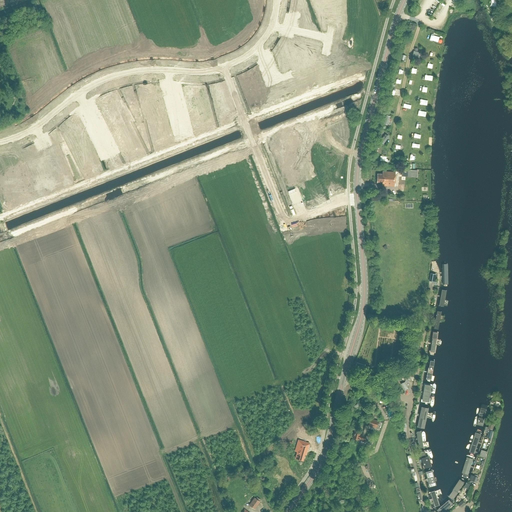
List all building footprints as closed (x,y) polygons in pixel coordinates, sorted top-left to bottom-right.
[(305,20),(304,24),(306,24),(305,27),(310,28),(312,20),(314,21),(315,14),(303,12),(302,20),(305,20)] [(318,15),(316,21),(318,21),(316,30),(321,31),(322,28),(324,28),(325,22),(321,21),(322,16),(318,15)] [(336,19),(335,24),(342,26),(342,27),(348,29),(349,24),(343,23),(344,19),(339,18),(339,20),(336,19)] [(336,31),(335,36),(338,36),(338,38),(344,39),(345,35),(348,36),(350,37),(351,32),(345,31),(344,32),(336,31)] [(307,38),(306,43),(311,44),(311,47),(317,49),(317,47),(320,48),(321,43),(313,41),(313,39),(307,38)] [(292,41),(291,48),(294,49),(294,53),(298,54),(299,48),(298,48),(299,40),(294,39),(294,42),(292,41)] [(333,48),(332,53),(340,55),(339,57),(344,58),(345,53),(342,52),(343,49),(336,47),(336,49),(333,48)] [(308,53),(307,57),(312,58),(311,62),(317,63),(318,62),(321,62),(322,57),(314,56),(314,54),(308,53)] [(327,59),(326,64),(329,64),(329,66),(335,67),(336,63),(341,64),(342,60),(336,58),(335,60),(327,59)] [(281,59),(277,61),(280,69),(278,69),(280,75),(285,73),(282,68),(286,66),(284,62),(283,62),(281,59)] [(253,74),(251,75),(253,81),(257,79),(259,83),(263,81),(261,76),(260,77),(256,69),(252,71),(253,74)] [(300,75),(296,77),(299,84),(297,85),(299,91),(304,89),(302,85),(306,84),(303,77),(301,78),(300,75)] [(287,86),(286,86),(288,93),(292,92),(293,95),(297,93),(295,88),(294,89),(291,81),(286,83),(287,86)] [(148,86),(136,89),(138,94),(149,91),(148,86)] [(205,86),(193,89),(195,95),(206,92),(205,86)] [(260,92),(258,93),(261,99),(265,98),(266,102),(270,100),(268,94),(266,95),(263,87),(259,89),(260,92)] [(274,97),(272,97),(274,103),(278,101),(277,97),(280,96),(278,89),(276,90),(275,87),(270,89),(274,97)] [(149,91),(138,94),(139,100),(151,97),(149,91)] [(118,92),(107,97),(110,103),(120,98),(118,92)] [(206,92),(195,95),(197,94),(198,99),(196,100),(208,97),(206,92)] [(151,97),(139,100),(141,105),(152,102),(151,97)] [(208,97),(196,100),(198,106),(209,103),(208,97)] [(120,98),(110,103),(112,108),(123,103),(120,98)] [(152,102),(141,105),(142,111),(153,108),(152,102)] [(123,103),(112,108),(115,113),(125,108),(123,103)] [(209,103),(198,106),(199,111),(211,108),(209,103)] [(125,108),(115,113),(117,118),(128,113),(125,108)] [(153,108),(142,111),(144,117),(155,114),(153,108)] [(128,113),(117,118),(120,123),(130,118),(128,113)] [(204,122),(202,122),(213,119),(212,114),(203,116),(204,122)] [(213,119),(202,122),(204,128),(215,125),(213,119)] [(157,121),(147,123),(149,129),(158,127),(157,121)] [(70,122),(59,128),(62,133),(71,129),(73,128),(70,122)] [(132,126),(122,131),(124,137),(135,131),(132,126)] [(71,129),(62,133),(64,138),(73,134),(71,129)] [(135,131),(124,137),(126,136),(129,141),(137,136),(135,131)] [(73,134),(64,138),(67,143),(76,139),(73,134)] [(137,136),(129,141),(131,145),(129,146),(140,141),(137,136)] [(76,139),(67,143),(70,148),(80,143),(77,138),(76,139)] [(164,140),(152,143),(154,149),(165,146),(164,140)] [(140,141),(129,146),(132,151),(142,146),(140,141)] [(59,145),(48,149),(50,155),(61,151),(59,145)] [(142,146),(132,151),(134,157),(145,151),(142,146)] [(84,150),(73,156),(76,161),(86,156),(84,150)] [(61,151),(50,155),(52,160),(54,160),(54,159),(63,156),(61,151)] [(8,155),(0,158),(0,164),(10,161),(8,155)] [(63,156),(54,159),(54,160),(56,164),(56,165),(65,161),(63,156)] [(86,156),(76,161),(78,166),(89,161),(86,156)] [(10,161),(0,164),(0,165),(1,169),(12,165),(10,161)] [(56,164),(54,165),(56,171),(58,170),(67,166),(65,161),(56,165),(56,164)] [(89,161),(78,166),(81,171),(92,166),(89,161)] [(12,165),(1,169),(3,174),(14,169),(12,165)] [(67,166),(58,170),(60,175),(69,172),(67,166)] [(92,166),(81,171),(84,176),(94,171),(92,166)] [(14,169),(3,174),(5,179),(16,175),(14,169)] [(69,172),(60,175),(62,180),(62,181),(71,177),(69,172)] [(382,184),(385,185),(385,186),(394,186),(394,183),(395,183),(395,176),(395,172),(383,172),(382,174),(377,174),(376,183),(382,184)] [(62,180),(60,181),(62,187),(73,183),(71,177),(62,181),(62,180)] [(25,184),(19,187),(22,192),(28,190),(27,190),(27,188),(25,184)] [(19,187),(14,189),(16,195),(22,192),(19,187)] [(4,189),(0,191),(0,193),(3,201),(3,202),(4,202),(9,200),(4,189)] [(28,190),(22,192),(24,198),(31,196),(29,192),(29,190),(27,190),(28,190)] [(13,196),(14,199),(17,197),(18,201),(19,202),(23,201),(24,203),(26,202),(24,198),(22,192),(16,195),(13,196)] [(144,211),(137,214),(141,224),(146,222),(144,217),(146,216),(144,211)] [(137,214),(130,217),(132,222),(134,221),(136,226),(141,224),(137,214)] [(259,216),(255,218),(258,227),(262,225),(263,227),(267,226),(262,214),(258,215),(259,216)] [(250,218),(246,220),(251,232),(255,230),(254,228),(258,227),(255,218),(251,219),(250,218)] [(124,219),(117,222),(121,232),(125,230),(123,225),(126,224),(124,219)] [(240,220),(231,224),(233,230),(234,229),(235,232),(234,232),(236,238),(244,235),(240,227),(242,226),(240,220)] [(117,222),(109,225),(111,230),(114,229),(116,234),(121,232),(117,222)] [(94,231),(85,235),(87,240),(88,240),(89,242),(88,243),(90,248),(98,245),(94,237),(96,237),(94,231)] [(211,236),(203,239),(207,249),(212,247),(210,242),(213,241),(211,236)] [(270,237),(262,240),(264,246),(266,245),(267,248),(265,248),(267,254),(277,250),(275,245),(273,245),(270,237)] [(203,239),(196,241),(198,247),(200,246),(202,251),(207,249),(203,239)] [(152,240),(140,245),(141,249),(143,248),(145,252),(154,249),(153,245),(154,244),(152,240)] [(184,242),(174,246),(176,252),(178,251),(179,254),(177,254),(179,260),(187,257),(184,249),(186,248),(184,242)] [(246,247),(241,248),(245,259),(253,256),(250,251),(248,252),(246,247)] [(112,248),(102,252),(104,257),(105,257),(114,253),(112,248)] [(238,255),(236,256),(238,262),(245,259),(241,248),(236,250),(238,255)] [(146,256),(145,257),(146,261),(158,256),(157,252),(156,253),(154,249),(145,252),(146,256)] [(114,253),(105,257),(107,261),(116,258),(114,253)] [(116,258),(107,261),(109,266),(118,263),(116,258)] [(217,258),(210,261),(212,266),(213,266),(214,268),(213,269),(215,274),(224,271),(222,265),(220,266),(217,258)] [(118,263),(109,266),(111,271),(120,267),(118,263)] [(197,266),(193,267),(197,278),(204,275),(202,270),(199,271),(197,266)] [(120,267),(111,271),(112,276),(122,272),(120,267)] [(190,274),(187,275),(189,281),(197,278),(193,267),(188,269),(190,274)] [(122,272),(112,276),(114,280),(124,277),(122,272)] [(114,280),(113,281),(115,286),(126,282),(124,277),(114,280)] [(168,277),(160,280),(163,285),(164,285),(165,287),(164,288),(166,293),(175,290),(173,284),(171,285),(168,277)] [(142,287),(130,292),(132,298),(138,295),(144,293),(142,287)] [(67,292),(59,295),(63,305),(68,303),(66,298),(69,297),(67,292)] [(144,293),(138,295),(143,308),(149,306),(147,300),(146,300),(145,297),(146,297),(144,293)] [(59,295),(52,298),(54,303),(57,302),(58,307),(63,305),(59,295)] [(138,295),(132,298),(134,302),(135,304),(135,305),(137,311),(143,308),(138,295)] [(45,297),(36,300),(38,306),(39,305),(42,313),(50,310),(48,304),(47,305),(46,303),(47,302),(45,297)] [(95,305),(83,310),(85,314),(96,310),(95,305)] [(96,310),(85,314),(87,318),(91,317),(98,314),(96,310)] [(278,312),(266,317),(268,321),(270,320),(271,324),(280,320),(279,316),(280,316),(278,312)] [(98,314),(91,317),(93,322),(100,320),(98,314)] [(240,315),(234,318),(239,331),(245,329),(244,324),(243,324),(242,322),(243,322),(240,315)] [(69,316),(61,319),(64,327),(63,327),(65,333),(74,329),(72,324),(71,324),(70,322),(71,321),(69,316)] [(87,318),(84,320),(86,325),(93,322),(91,317),(87,318)] [(234,318),(228,320),(230,326),(231,326),(232,329),(231,329),(233,333),(239,331),(234,318)] [(100,320),(93,322),(95,328),(102,325),(100,320)] [(273,328),(271,329),(272,333),(285,328),(283,324),(282,324),(280,320),(271,324),(273,328)] [(52,322),(45,325),(47,330),(48,330),(49,333),(48,333),(50,339),(59,335),(57,329),(56,330),(52,322)] [(93,322),(86,325),(88,331),(95,328),(93,322)] [(102,325),(95,328),(97,334),(101,332),(104,331),(102,325)] [(95,328),(88,331),(90,336),(94,335),(97,334),(95,328)] [(239,331),(233,333),(235,339),(248,334),(245,329),(239,331)] [(412,331),(410,340),(414,340),(416,335),(421,337),(422,334),(412,331)] [(221,336),(211,340),(214,345),(215,345),(216,347),(214,348),(217,353),(224,350),(221,342),(223,342),(221,336)] [(284,338),(273,342),(275,348),(285,344),(286,344),(284,338)] [(285,344),(275,348),(277,352),(286,349),(285,344)] [(286,349),(277,352),(279,357),(288,354),(286,349)] [(11,350),(5,352),(9,362),(10,363),(15,361),(11,350)] [(5,352),(1,354),(4,363),(9,362),(5,352)] [(238,353),(225,358),(227,362),(228,362),(230,366),(239,362),(237,358),(239,357),(238,353)] [(288,354),(279,357),(281,362),(290,358),(288,354)] [(290,358),(281,362),(283,367),(292,363),(290,358)] [(239,362),(230,366),(231,370),(230,370),(232,374),(244,369),(242,365),(240,366),(239,362)] [(292,363),(283,367),(284,371),(294,368),(292,363)] [(294,368),(284,371),(287,377),(297,373),(295,367),(294,368)] [(236,380),(231,382),(235,392),(240,390),(240,388),(242,387),(243,389),(248,386),(245,379),(237,382),(236,380)] [(432,386),(425,385),(422,403),(429,404),(432,386)] [(207,390),(199,393),(203,403),(208,401),(206,396),(209,395),(207,390)] [(199,393),(192,396),(194,401),(197,400),(198,405),(203,403),(199,393)] [(126,402),(122,404),(125,413),(129,411),(130,413),(134,412),(129,399),(125,401),(126,402)] [(182,400),(174,403),(178,413),(183,411),(181,406),(184,405),(182,400)] [(174,403),(167,406),(169,411),(172,410),(174,415),(178,413),(174,403)] [(117,404),(113,406),(118,418),(122,416),(121,414),(125,413),(122,404),(118,405),(117,404)] [(160,405),(151,408),(153,414),(154,413),(155,416),(154,416),(156,422),(164,419),(161,411),(162,410),(160,405)] [(406,408),(399,407),(398,416),(405,417),(406,408)] [(428,409),(420,407),(416,426),(424,428),(428,409)] [(215,412),(211,414),(215,423),(218,421),(219,422),(223,421),(218,408),(214,410),(215,412)] [(487,410),(482,408),(478,424),(483,426),(487,410)] [(95,414),(91,416),(93,421),(100,419),(98,413),(95,414)] [(206,413),(202,415),(207,427),(211,425),(211,424),(215,423),(211,414),(207,415),(206,413)] [(87,417),(84,419),(86,424),(93,421),(91,416),(87,417)] [(100,419),(93,421),(95,427),(102,424),(100,419)] [(370,419),(368,425),(376,427),(378,421),(370,419)] [(93,421),(86,424),(88,430),(95,427),(93,421)] [(486,427),(485,430),(488,430),(486,436),(491,437),(493,431),(492,430),(494,423),(490,422),(488,427),(486,427)] [(177,427),(173,428),(177,437),(181,436),(181,437),(185,435),(181,423),(176,425),(177,427)] [(102,424),(95,427),(97,433),(104,430),(102,424)] [(95,427),(88,430),(90,436),(93,435),(93,434),(97,433),(95,427)] [(169,428),(164,429),(169,442),(173,440),(173,439),(177,437),(173,428),(169,430),(169,428)] [(483,430),(477,429),(470,450),(476,452),(483,430)] [(97,433),(93,434),(93,435),(95,439),(106,434),(104,430),(97,433)] [(355,430),(352,438),(358,440),(358,439),(364,440),(364,442),(364,444),(370,446),(370,444),(372,438),(366,436),(365,437),(359,435),(360,432),(355,430)] [(106,434),(95,439),(96,443),(108,439),(106,434)] [(295,451),(297,452),(295,458),(302,460),(304,454),(306,455),(309,443),(298,440),(295,451)] [(145,444),(140,446),(143,456),(144,457),(149,455),(145,444)] [(140,446),(135,448),(138,458),(143,456),(140,446)] [(135,448),(130,450),(134,459),(138,458),(135,448)] [(130,450),(125,452),(129,461),(134,459),(130,450)] [(125,452),(121,454),(124,463),(129,461),(125,452)] [(106,454),(98,457),(100,462),(102,462),(103,464),(101,465),(103,470),(113,466),(111,461),(109,462),(106,454)] [(121,454),(115,456),(119,466),(125,464),(124,463),(121,454)] [(428,456),(421,458),(424,469),(431,467),(428,456)] [(473,458),(469,457),(462,476),(467,478),(473,458)] [(436,486),(433,472),(426,473),(429,487),(436,486)] [(465,483),(460,480),(450,497),(454,500),(465,483)] [(254,498),(249,505),(254,509),(259,501),(254,498)] [(448,500),(438,509),(440,511),(442,511),(452,504),(448,500)]
